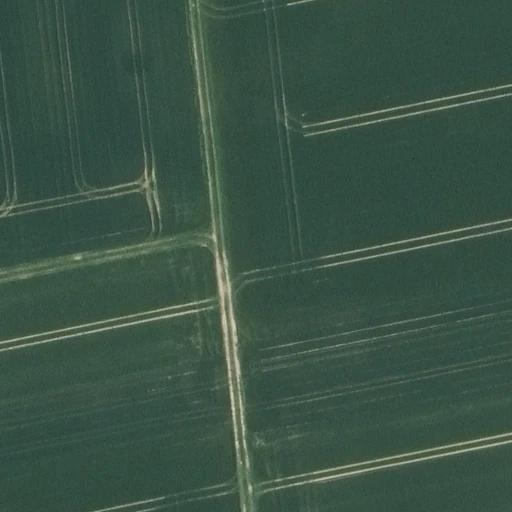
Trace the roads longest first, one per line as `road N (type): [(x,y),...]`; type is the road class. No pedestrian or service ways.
road 1 (track): [(219,242),(246,511)]
road 2 (track): [(219,242),(193,0)]
road 3 (track): [(0,285),(219,242)]
